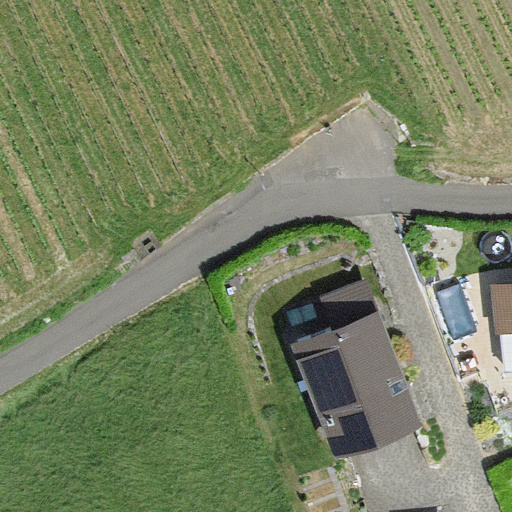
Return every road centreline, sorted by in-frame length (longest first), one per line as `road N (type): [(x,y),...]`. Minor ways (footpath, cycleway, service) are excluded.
road 1 (residential): [(0,379),(242,236),(310,208)]
road 2 (residential): [(375,205),(493,511)]
road 3 (residential): [(511,207),(375,205)]
